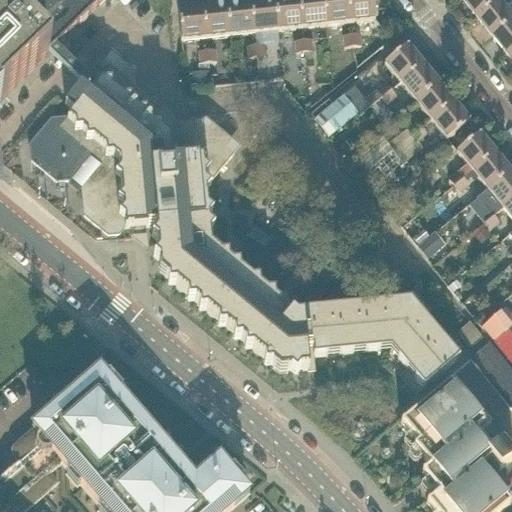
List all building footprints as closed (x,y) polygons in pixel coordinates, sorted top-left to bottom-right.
[(106,0),(7,0),(0,7),(0,104),(51,55),(62,44),(106,0)] [(278,34),(302,31),(298,0),(293,0),(274,2),(278,34)] [(298,0),(302,31),(326,29),(322,0),(298,0)] [(322,0),(326,29),(350,26),(347,0),(322,0)] [(376,12),(374,11),(372,0),(347,0),(350,26),(375,23),(375,20),(377,18),(376,12)] [(479,20),(502,1),(504,0),(465,0),(464,1),(479,20)] [(495,39),(511,24),(511,13),(502,1),(479,20),(495,39)] [(254,37),(278,34),(274,2),(250,5),(254,37)] [(230,39),(254,37),(250,5),(227,7),(230,39)] [(206,42),(230,39),(227,7),(202,10),(206,42)] [(181,44),(206,42),(202,10),(178,13),(181,44)] [(510,58),(511,56),(511,24),(495,39),(510,58)] [(351,38),(352,50),(361,49),(359,37),(351,38)] [(344,51),(352,50),(351,38),(343,39),(344,51)] [(303,43),(304,55),(313,55),(312,42),(303,43)] [(296,56),(304,55),(303,43),(295,44),(296,56)] [(400,85),(423,66),(408,47),(385,66),(400,85)] [(255,49),(256,61),(259,84),(269,83),(267,59),(265,59),(263,48),(255,49)] [(248,62),(256,61),(255,49),(247,50),(248,62)] [(128,82),(136,73),(111,52),(92,74),(83,85),(65,107),(74,114),(68,121),(51,122),(30,148),(31,163),(57,184),(72,182),(82,191),(84,217),(108,237),(118,237),(122,232),(122,233),(123,231),(155,228),(159,275),(279,375),(308,372),(307,359),(390,351),(423,391),(459,360),(423,318),(430,312),(414,293),(390,296),(390,304),(301,313),(302,319),(297,319),(211,248),(205,183),(212,182),(234,156),(233,144),(206,121),(197,122),(182,124),(178,128),(172,124),(175,121),(128,82)] [(207,54),(209,66),(216,65),(215,53),(207,54)] [(200,67),(209,66),(207,54),(199,55),(200,67)] [(416,104),(439,85),(423,66),(400,85),(416,104)] [(431,123),(454,104),(439,85),(416,104),(431,123)] [(382,101),(391,93),(386,86),(376,94),(382,101)] [(391,93),(382,101),(387,107),(396,99),(391,93)] [(344,99),(315,123),(328,139),(357,115),(344,99)] [(447,142),(470,123),(454,104),(431,123),(447,142)] [(413,138),(422,131),(416,124),(407,132),(413,138)] [(422,131),(413,138),(417,144),(427,137),(422,131)] [(472,174),(496,155),(480,136),(456,154),(472,174)] [(488,192),(511,174),(496,155),(472,174),(488,192)] [(503,211),(511,203),(511,175),(511,174),(488,192),(503,211)] [(454,190),(464,182),(458,175),(448,182),(454,190)] [(464,182),(454,190),(459,195),(468,188),(464,182)] [(511,222),(511,203),(503,211),(511,222)] [(485,227),(494,220),(489,213),(479,220),(485,227)] [(494,220),(485,227),(490,233),(499,225),(494,220)] [(427,262),(445,248),(436,236),(418,250),(427,262)] [(511,328),(500,314),(482,329),(494,343),(507,333),(511,328)] [(470,351),(483,340),(469,325),(457,336),(470,351)] [(511,338),(507,333),(494,343),(511,365),(511,338)] [(489,345),(470,361),(477,370),(496,354),(489,345)] [(503,363),(496,354),(477,370),(484,379),(503,363)] [(510,371),(503,363),(484,379),(491,388),(510,371)] [(511,384),(511,373),(510,371),(491,388),(498,396),(511,384)] [(0,511),(25,511),(53,487),(46,478),(61,467),(100,511),(225,511),(227,511),(228,511),(230,511),(244,499),(216,465),(191,486),(97,377),(60,408),(66,416),(53,427),(58,433),(33,455),(11,474),(0,483),(0,511)] [(511,399),(511,384),(498,396),(505,405),(511,399)] [(472,437),(484,427),(449,385),(403,424),(402,424),(401,425),(411,437),(415,433),(422,442),(418,446),(426,456),(422,459),(431,469),(424,475),(423,474),(422,475),(438,495),(428,505),(428,504),(426,505),(431,511),(503,511),(510,507),(476,467),(487,458),(499,472),(511,461),(511,455),(502,443),(501,444),(498,441),(493,439),(484,438),(480,439),(476,442),(472,437)]
